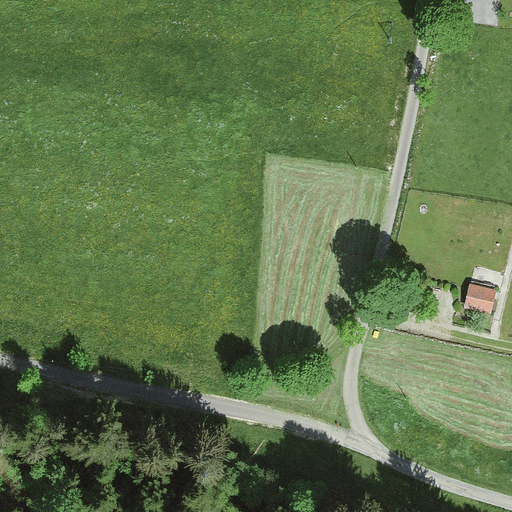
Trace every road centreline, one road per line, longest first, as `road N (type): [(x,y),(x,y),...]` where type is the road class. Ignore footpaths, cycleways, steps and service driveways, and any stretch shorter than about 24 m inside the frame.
road 1 (track): [(511,504),(260,412),(0,357)]
road 2 (track): [(372,448),(350,379),(432,0)]
